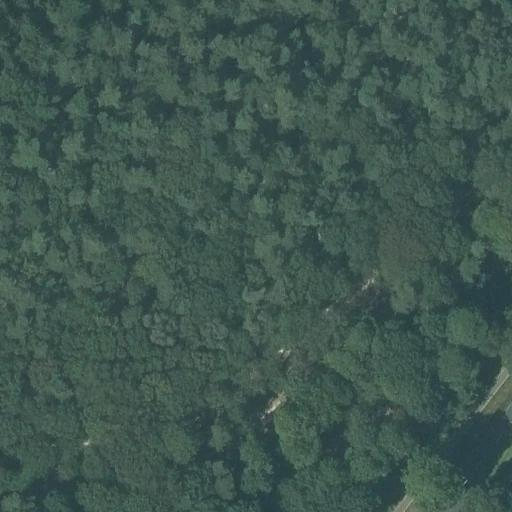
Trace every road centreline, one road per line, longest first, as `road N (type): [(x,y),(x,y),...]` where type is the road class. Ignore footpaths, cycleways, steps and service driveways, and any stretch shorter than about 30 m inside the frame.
road 1 (track): [(0,504),(28,492),(87,494),(158,482),(216,456),(511,212)]
road 2 (track): [(511,222),(469,200),(401,248),(190,430),(135,446),(0,452)]
